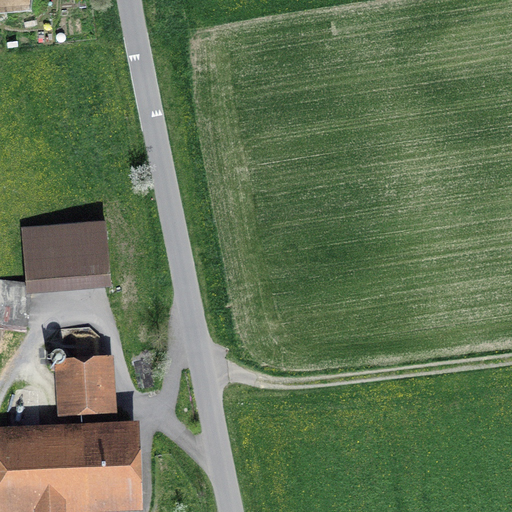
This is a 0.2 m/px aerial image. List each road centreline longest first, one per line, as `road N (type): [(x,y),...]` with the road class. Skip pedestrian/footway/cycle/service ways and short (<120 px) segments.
road 1 (tertiary): [(230,511),(132,0)]
road 2 (track): [(223,478),(151,411),(102,328),(65,321),(0,395)]
road 3 (track): [(205,370),(293,383),(511,359)]
road 4 (track): [(205,370),(181,354),(151,411),(143,503),(133,511)]
